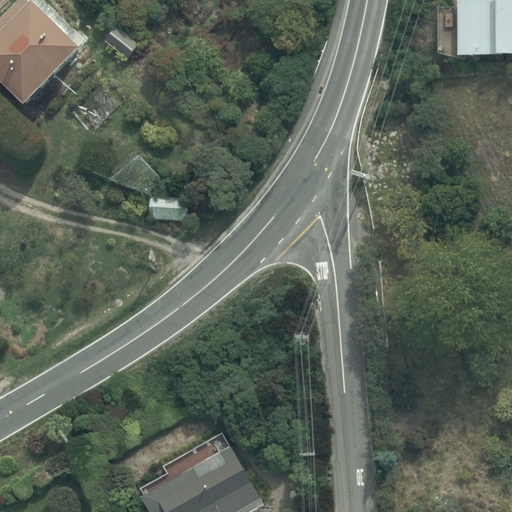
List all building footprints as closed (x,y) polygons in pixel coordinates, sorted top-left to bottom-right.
[(28,0),(20,0),(0,21),(0,82),(25,107),(82,49),(77,44),(86,34),(51,0),(35,0),(32,4),(28,0)] [(511,0),(459,0),(461,61),(511,59),(511,0)] [(117,21),(105,35),(127,53),(139,39),(117,21)] [(141,149),(111,174),(152,189),(163,170),(141,149)] [(232,441),(143,496),(153,511),(226,511),(263,490),(232,441)]
